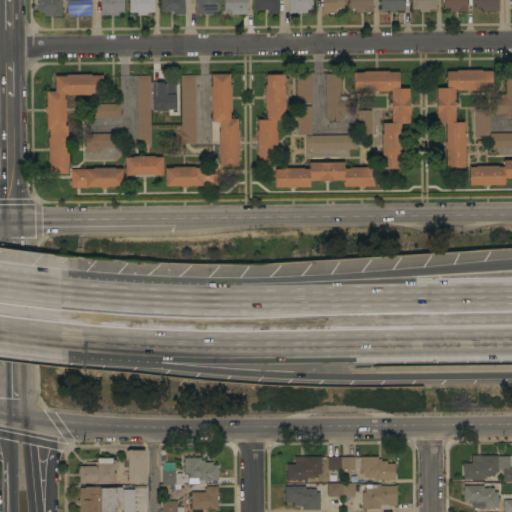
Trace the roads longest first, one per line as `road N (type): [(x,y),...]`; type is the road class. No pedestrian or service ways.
road 1 (residential): [(511,41),(0,47)]
road 2 (secondary): [(8,414),(124,427),(511,423)]
road 3 (motorway): [(511,294),(62,290)]
road 4 (motorway): [(65,353),(268,374),(511,375)]
road 5 (motorway): [(64,337),(511,341)]
road 6 (secondary): [(511,214),(172,218)]
road 7 (motorway): [(511,266),(198,297)]
road 8 (secondary): [(7,47),(11,221)]
road 9 (secondary): [(11,221),(22,390)]
road 10 (secondary): [(172,218),(11,221)]
road 11 (secondary): [(22,390),(8,414),(7,511)]
